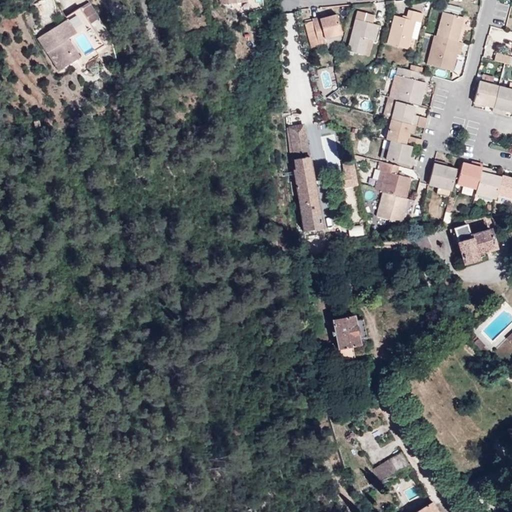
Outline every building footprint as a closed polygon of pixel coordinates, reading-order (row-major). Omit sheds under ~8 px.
[(81,7),(73,12),(83,27),(91,22),(81,7)] [(400,20),(409,22),(416,24),(418,16),(402,12),(400,20)] [(440,15),(434,39),(454,43),(460,20),(440,15)] [(320,39),(334,36),(337,35),(332,16),(315,20),(314,19),(308,21),(315,47),(322,45),(320,39)] [(382,45),(402,50),(409,22),(389,17),(382,45)] [(343,52),(359,56),(363,40),(369,42),(373,27),(351,21),(343,52)] [(411,43),(416,24),(409,22),(405,41),(411,43)] [(61,23),(32,41),(52,73),(73,60),(61,41),(69,36),(61,23)] [(335,42),(334,36),(320,39),(322,45),(335,42)] [(458,51),(459,45),(454,43),(434,39),(431,38),(424,67),(449,73),(455,51),(458,51)] [(363,40),(359,56),(365,58),(369,42),(363,40)] [(499,65),(503,66),(505,59),(491,55),(488,62),(499,65)] [(396,78),(411,82),(413,74),(410,73),(398,71),(396,78)] [(393,87),(396,78),(390,76),(387,85),(393,87)] [(475,76),(474,82),(487,85),(488,80),(475,76)] [(414,107),(420,84),(411,82),(396,78),(393,87),(392,94),(390,101),(391,101),(410,106),(414,107)] [(489,109),(494,87),(474,82),(471,93),(468,104),(489,109)] [(511,101),(511,91),(494,87),(489,109),(487,114),(496,116),(497,110),(509,114),(511,107),(511,101)] [(383,100),(390,101),(392,94),(385,92),(383,100)] [(409,127),(413,128),(416,118),(408,116),(410,106),(391,101),(386,122),(409,127)] [(386,122),(385,121),(380,141),(386,143),(399,146),(402,135),(407,136),(409,127),(386,122)] [(285,129),(289,162),(304,160),(300,127),(285,129)] [(406,148),(415,150),(417,141),(405,139),(404,147),(406,148)] [(341,141),(332,144),(333,154),(343,152),(341,141)] [(404,158),(406,148),(404,147),(399,146),(386,143),(384,150),(381,161),(407,167),(409,159),(404,158)] [(316,232),(305,160),(289,162),(291,176),(298,235),(316,232)] [(472,189),(478,169),(458,163),(453,184),(472,189)] [(375,194),(378,195),(400,200),(406,180),(391,176),(393,168),(378,164),(376,173),(380,173),(375,194)] [(448,191),(453,170),(433,165),(429,180),(427,185),(448,191)] [(492,198),(494,193),(497,179),(486,176),(487,171),(478,169),(472,189),(472,193),(492,198)] [(340,188),(359,185),(356,170),(338,173),(340,188)] [(371,193),(375,194),(380,173),(376,173),(371,193)] [(511,191),(511,180),(498,177),(497,179),(494,193),(510,197),(511,192),(511,191)] [(398,224),(403,202),(400,200),(378,195),(373,218),(398,224)] [(451,214),(444,213),(443,222),(449,224),(451,214)] [(464,221),(450,224),(455,241),(457,240),(468,237),(468,234),(465,221),(464,221)] [(468,237),(457,240),(462,260),(474,256),(472,251),(492,245),(487,229),(468,234),(468,237)] [(341,356),(352,355),(350,343),(358,342),(357,339),(360,338),(365,337),(361,314),(351,315),(352,312),(330,316),(335,345),(338,344),(341,356)] [(511,330),(501,341),(507,348),(511,342),(511,330)] [(382,361),(387,371),(394,367),(390,357),(382,361)] [(223,432),(226,440),(234,436),(231,429),(223,432)] [(397,455),(366,472),(373,486),(405,469),(397,455)] [(434,511),(429,501),(407,511),(434,511)]
